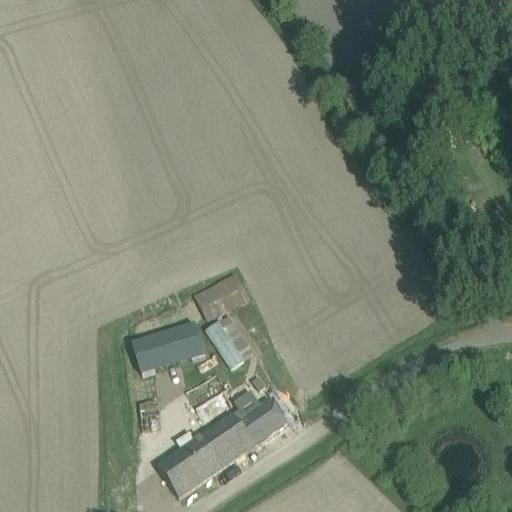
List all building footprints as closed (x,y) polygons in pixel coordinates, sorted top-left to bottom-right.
[(373,109),(358,83),(339,93),(354,120),(373,109)] [(128,247),(113,250),(116,266),(131,263),(128,247)] [(234,278),(194,298),(207,326),(248,306),(234,278)] [(232,373),(258,356),(231,317),(206,334),(232,373)] [(195,329),(130,348),(139,379),(204,361),(195,329)] [(202,427),(232,408),(211,377),(182,397),(202,427)] [(235,418),(208,436),(158,471),(179,503),(255,450),(256,451),(288,429),(269,401),(238,422),(235,418)] [(162,431),(160,406),(139,408),(142,434),(162,431)]
